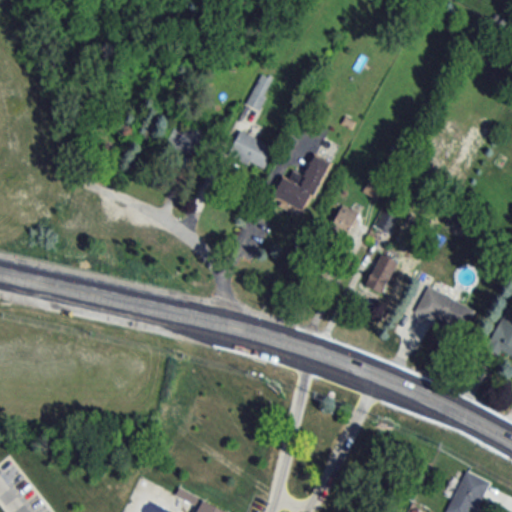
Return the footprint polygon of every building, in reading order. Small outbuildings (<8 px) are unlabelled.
[(245,104),(257,110),(271,81),(259,76),(245,104)] [(203,134),(181,124),(172,145),(193,155),(203,134)] [(272,148),(239,131),(227,154),(261,171),(272,148)] [(271,196),(301,212),(326,163),(311,156),(301,176),(285,168),(271,196)] [(362,191),(376,199),(384,184),(369,177),(362,191)] [(343,244),(356,218),(337,209),(324,235),(343,244)] [(380,216),(377,228),(388,230),(391,219),(380,216)] [(379,295),(396,263),(379,254),(362,286),(379,295)] [(473,308),(424,288),(414,313),(462,334),(473,308)] [(485,349),(511,360),(511,309),(504,306),(485,349)] [(443,511),(472,511),(487,482),(464,471),(443,511)] [(227,511),(176,490),(173,497),(195,507),(192,511),(227,511)]
